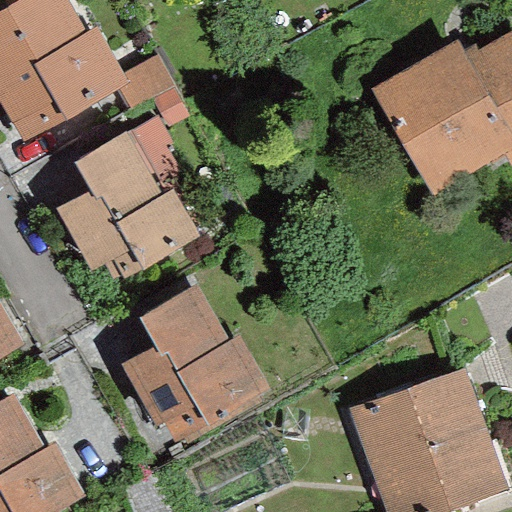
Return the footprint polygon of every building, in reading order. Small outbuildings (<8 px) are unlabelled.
[(73,36),(53,0),(18,0),(0,10),(0,84),(25,128),(112,79),(110,76),(84,30),(73,36)] [(511,154),(511,31),(476,53),(472,47),(462,54),(456,45),(377,92),(429,178),(500,135),(511,154)] [(146,94),(168,82),(152,53),(110,76),(112,79),(127,105),(146,94)] [(168,82),(146,94),(160,117),(181,104),(168,82)] [(151,184),(178,168),(149,119),(122,136),(151,184)] [(151,184),(122,136),(78,162),(94,189),(62,209),(92,261),(112,250),(125,272),(192,231),(164,186),(156,191),(151,184)] [(218,343),(184,288),(140,314),(157,341),(126,360),(160,418),(166,415),(175,431),(255,384),(227,338),(218,343)] [(0,346),(10,341),(0,325),(0,346)] [(405,511),(428,511),(490,489),(447,372),(365,403),(405,511)] [(34,451),(3,397),(0,398),(0,511),(38,511),(73,493),(46,444),(34,451)] [(127,511),(170,511),(153,472),(145,471),(117,488),(127,511)]
